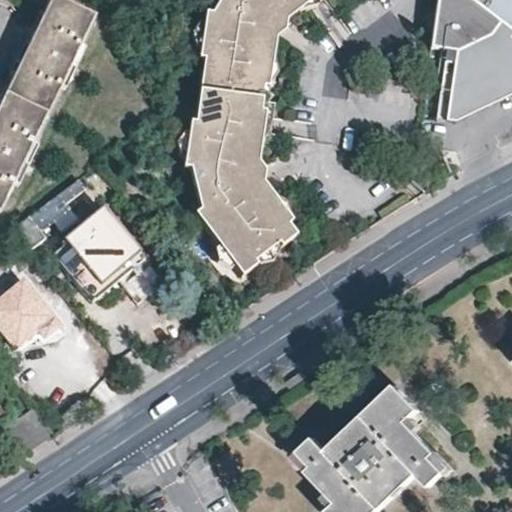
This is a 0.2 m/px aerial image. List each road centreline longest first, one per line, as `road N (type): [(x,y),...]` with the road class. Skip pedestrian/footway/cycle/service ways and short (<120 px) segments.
road 1 (primary): [(143,426),(511,195)]
road 2 (primary): [(15,511),(143,426)]
